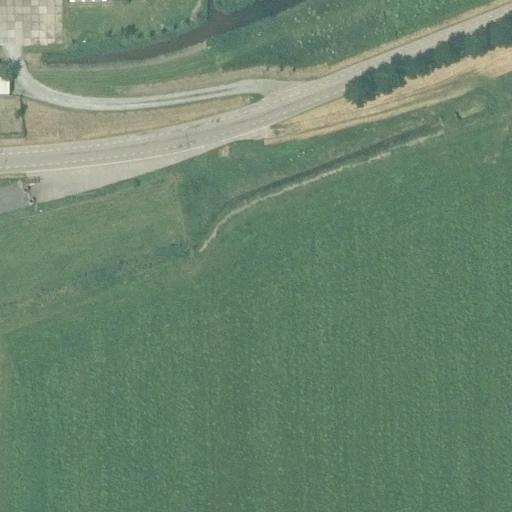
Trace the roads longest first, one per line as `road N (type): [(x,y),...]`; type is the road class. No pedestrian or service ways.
road 1 (secondary): [(0,161),(103,152),(231,123),(511,17)]
road 2 (track): [(195,133),(219,143),(482,91),(494,90),(504,107)]
